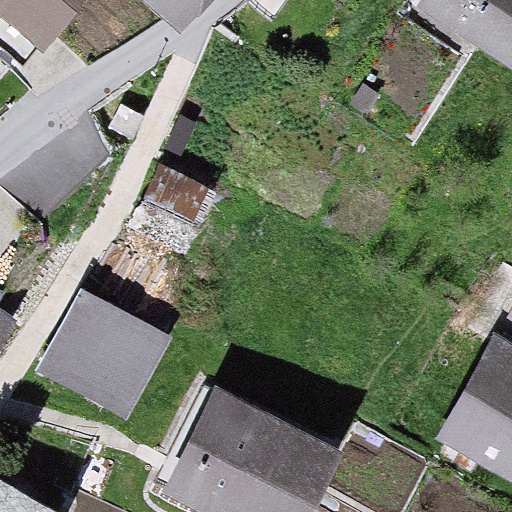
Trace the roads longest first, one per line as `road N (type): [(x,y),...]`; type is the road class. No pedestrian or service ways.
road 1 (residential): [(206,24),(151,150),(0,383)]
road 2 (residential): [(0,161),(81,90),(206,24)]
